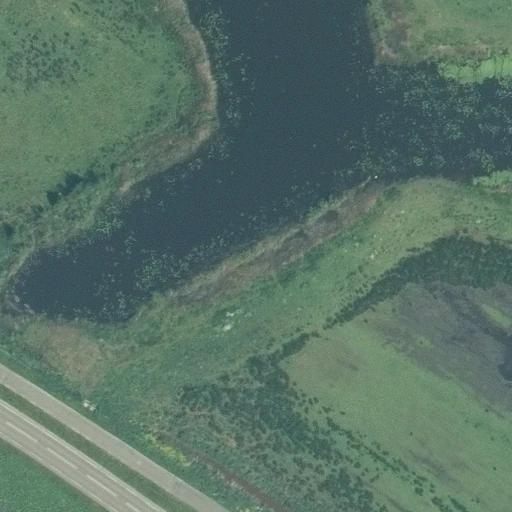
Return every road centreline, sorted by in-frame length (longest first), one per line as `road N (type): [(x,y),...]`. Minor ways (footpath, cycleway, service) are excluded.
road 1 (unclassified): [(214,511),(0,375)]
road 2 (secondary): [(140,511),(0,418)]
